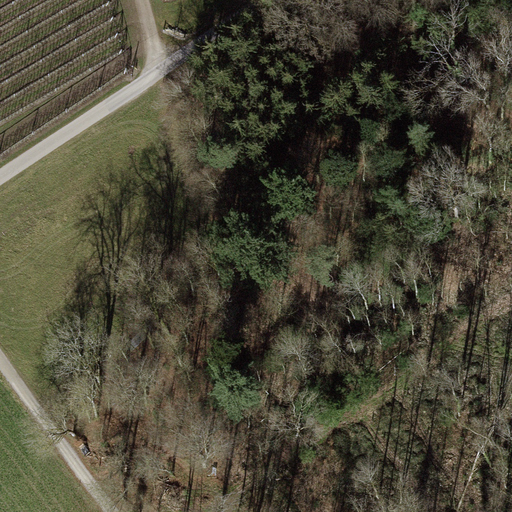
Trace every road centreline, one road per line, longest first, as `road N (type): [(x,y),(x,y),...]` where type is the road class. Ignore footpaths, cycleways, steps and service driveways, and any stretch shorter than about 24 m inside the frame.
road 1 (track): [(284,0),(0,180)]
road 2 (track): [(0,348),(123,511)]
